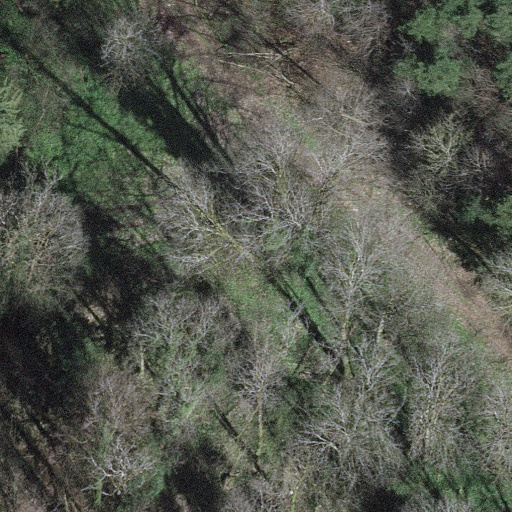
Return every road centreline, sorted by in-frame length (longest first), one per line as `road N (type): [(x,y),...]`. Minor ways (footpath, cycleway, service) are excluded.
road 1 (track): [(511,354),(266,114)]
road 2 (track): [(0,219),(82,224),(125,208),(266,114)]
road 3 (track): [(266,114),(171,0)]
